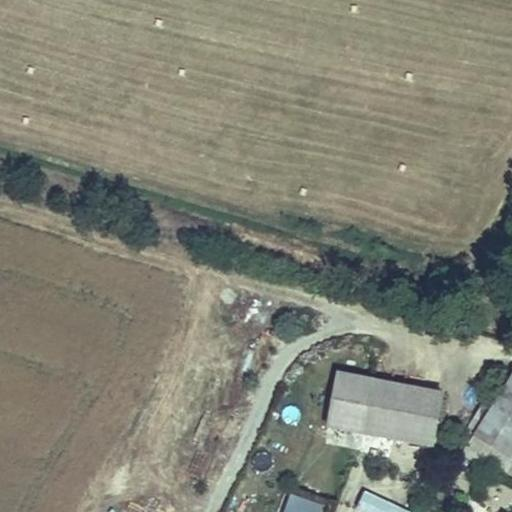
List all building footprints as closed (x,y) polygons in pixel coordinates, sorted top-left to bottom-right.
[(328,427),(363,434),(374,380),(338,373),(328,427)] [(463,454),(498,477),(511,454),(511,378),(474,437),(466,449),(463,454)] [(363,434),(432,447),(443,394),(374,380),(363,434)] [(460,445),(466,449),(474,437),(468,433),(460,445)] [(408,511),(364,491),(356,508),(363,511),(408,511)] [(289,493),(282,511),(320,511),(323,503),(289,493)]
